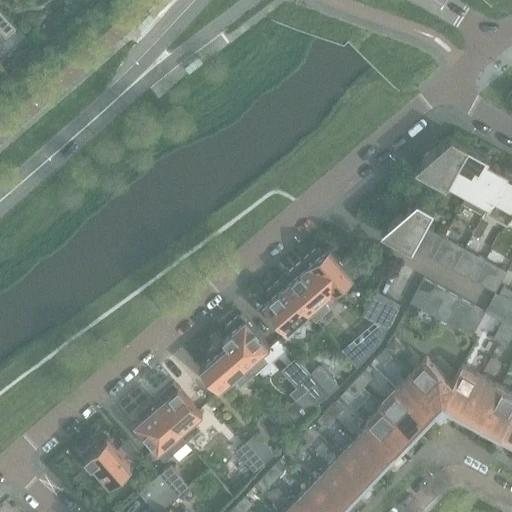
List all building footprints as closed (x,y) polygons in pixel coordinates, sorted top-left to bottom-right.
[(15,28),(0,11),(0,30),(6,37),(15,28)] [(447,181),(466,144),(450,135),(414,166),(424,172),(418,184),(439,196),(447,181)] [(468,192),(487,158),(488,155),(466,144),(447,181),(468,192)] [(508,170),(487,158),(468,192),(462,202),(483,214),(486,210),(485,209),(506,173),(508,170)] [(506,221),(511,209),(511,175),(506,173),(485,209),(486,210),(506,221)] [(412,246),(433,207),(416,197),(416,198),(380,229),(412,246)] [(432,257),(443,236),(436,232),(425,253),(432,257)] [(453,269),(464,248),(457,244),(446,265),(453,269)] [(351,276),(336,258),(329,249),(328,250),(327,248),(321,252),(317,247),(301,260),(331,294),(351,276)] [(474,280),(485,259),(478,255),(467,276),(474,280)] [(331,294),(301,260),(286,273),(291,278),(285,283),(316,321),(316,320),(315,319),(328,308),(322,301),(331,294)] [(495,292),(506,271),(499,267),(488,288),(495,292)] [(421,309),(435,284),(422,277),(409,303),(421,309)] [(316,321),(285,283),(280,278),(264,292),(269,297),(262,303),(264,305),(263,306),(271,314),(287,332),(309,313),(315,321),(316,321)] [(434,316),(447,291),(435,284),(421,309),(434,316)] [(511,291),(502,286),(499,294),(511,301),(511,291)] [(375,290),(361,315),(374,321),(387,297),(376,290),(375,290)] [(446,323),(460,298),(447,291),(434,316),(446,323)] [(386,328),(400,304),(387,297),(374,321),(386,328)] [(458,330),(472,304),(460,298),(446,323),(458,330)] [(471,336),(484,311),(472,304),(458,330),(471,336)] [(222,337),(254,373),(266,361),(260,355),(270,347),(240,313),(224,326),(229,331),(222,337)] [(499,341),(508,324),(502,320),(492,338),(499,341)] [(505,345),(511,333),(511,326),(508,324),(499,341),(505,345)] [(254,373),(222,337),(206,352),(210,357),(199,367),(200,368),(199,368),(207,377),(207,376),(219,390),(234,378),(240,384),(253,373),(253,374),(254,373)] [(395,358),(405,347),(395,337),(385,348),(393,355),(395,358)] [(356,368),(368,356),(358,345),(346,355),(356,368)] [(384,365),(393,355),(385,348),(384,347),(375,357),(384,365)] [(448,403),(452,381),(426,356),(411,372),(434,394),(436,405),(448,403)] [(339,386),(320,364),(310,373),(302,365),(297,369),(323,399),(339,386)] [(461,410),(480,377),(461,366),(454,382),(452,381),(448,403),(461,410)] [(323,399),(297,369),(282,382),(302,406),(312,398),(317,404),(323,399)] [(363,387),(372,377),(364,369),(355,379),(363,387)] [(434,394),(411,372),(396,388),(425,416),(436,405),(434,394)] [(480,420),(498,387),(480,377),(461,410),(480,420)] [(354,396),(363,387),(355,379),(346,388),(354,396)] [(155,404),(186,440),(199,429),(193,422),(202,414),(173,380),(157,394),(161,399),(155,404)] [(499,431),(511,406),(511,394),(498,387),(480,420),(499,431)] [(425,416),(396,388),(381,404),(410,432),(425,416)] [(187,441),(186,440),(155,404),(151,399),(135,412),(140,418),(133,424),(134,426),(141,435),(142,435),(157,453),(179,434),(186,442),(187,441)] [(334,418),(343,409),(334,400),(325,410),(334,418)] [(410,432),(381,404),(366,419),(369,422),(395,447),(410,432)] [(511,437),(511,406),(499,431),(511,437)] [(325,428),(334,418),(325,410),(316,420),(325,428)] [(395,447),(369,422),(354,438),(380,463),(395,447)] [(275,453),(257,431),(246,441),(264,462),(275,453)] [(304,450),(313,440),(304,432),(295,441),(304,450)] [(131,466),(107,437),(106,438),(106,437),(99,443),(95,438),(79,452),(109,486),(131,466)] [(380,463),(354,438),(339,453),(366,479),(380,463)] [(264,462),(246,441),(235,450),(254,471),(264,462)] [(295,459),(304,450),(295,441),(286,451),(295,459)] [(366,479),(339,453),(324,469),(351,494),(366,479)] [(274,463),(265,472),(274,481),(283,471),(274,463)] [(188,486),(170,465),(159,474),(168,484),(178,495),(188,486)] [(351,494),(324,469),(309,484),(336,510),(351,494)] [(274,481),(265,472),(256,482),(265,490),(274,481)] [(159,474),(138,492),(148,502),(168,484),(159,474)] [(155,511),(157,511),(178,495),(168,484),(148,502),(155,511)] [(333,511),(336,510),(309,484),(294,500),(306,511),(333,511)] [(245,494),(235,504),(244,511),(253,503),(245,494)] [(306,511),(294,500),(282,511),(306,511)]
